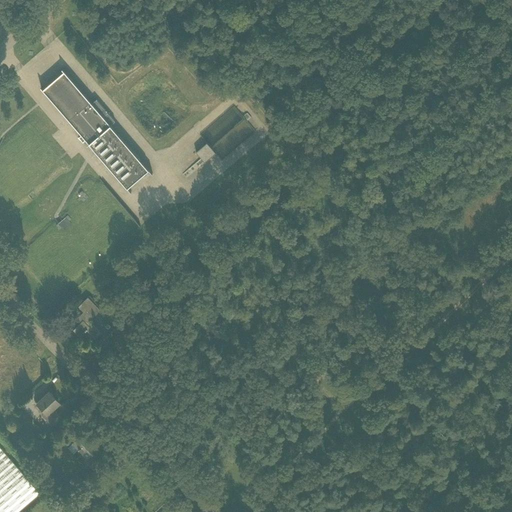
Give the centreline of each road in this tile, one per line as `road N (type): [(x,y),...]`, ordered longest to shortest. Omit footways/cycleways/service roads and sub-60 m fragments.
road 1 (track): [(263,511),(288,463),(511,251)]
road 2 (unclassified): [(209,511),(0,293)]
road 3 (track): [(343,410),(162,207)]
road 4 (track): [(441,0),(334,87),(302,130)]
road 5 (track): [(302,130),(178,224)]
road 6 (track): [(414,511),(511,422)]
